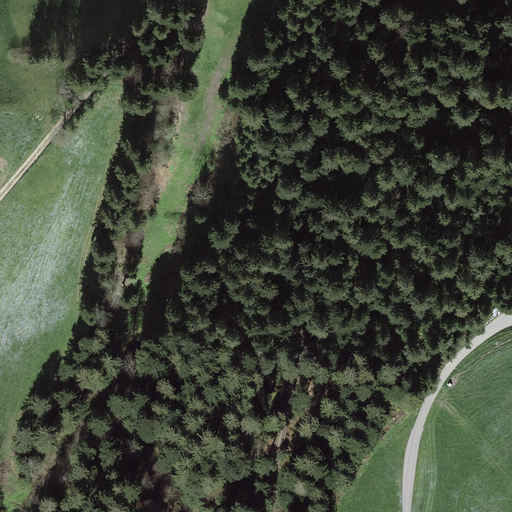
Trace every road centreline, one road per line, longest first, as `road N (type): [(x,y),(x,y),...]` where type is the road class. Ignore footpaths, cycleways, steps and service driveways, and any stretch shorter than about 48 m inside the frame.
road 1 (track): [(273,511),(283,421),(313,330),(460,81),(511,30)]
road 2 (track): [(190,0),(113,65),(0,199)]
road 3 (unclassified): [(406,511),(431,394),(464,350),(511,318)]
